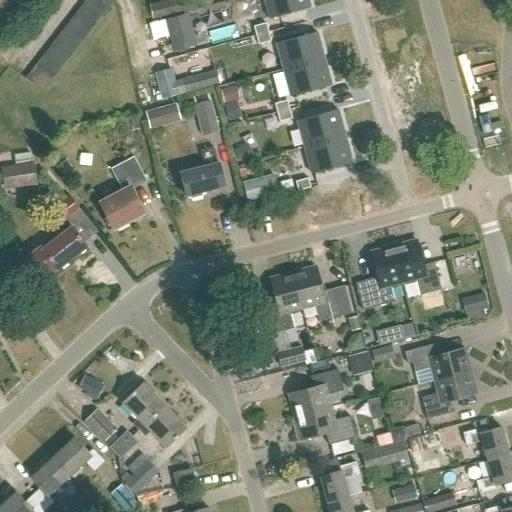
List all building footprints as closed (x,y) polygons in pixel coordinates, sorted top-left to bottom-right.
[(106,10),(92,0),(86,0),(82,6),(99,20),(106,10)] [(92,0),(106,10),(114,1),(112,0),(92,0)] [(153,19),(184,11),(181,0),(166,0),(149,4),(153,19)] [(310,8),(308,0),(264,0),(269,19),(310,8)] [(99,20),(82,6),(74,16),(92,29),(99,20)] [(184,15),(165,20),(173,51),(193,46),(184,15)] [(92,29),(74,16),(67,25),(85,39),(92,29)] [(256,36),(268,33),(266,23),(253,27),(256,36)] [(85,39),(67,25),(60,35),(77,48),(85,39)] [(317,32),(276,44),(283,70),(324,59),(317,32)] [(268,33),(256,36),(258,45),(271,42),(268,33)] [(77,48),(60,35),(53,44),(70,58),(77,48)] [(70,58),(53,44),(45,53),(63,67),(70,58)] [(45,53),(38,63),(55,77),(63,67),(45,53)] [(331,86),(324,59),(283,70),(284,72),(289,93),(290,97),(331,86)] [(43,92),(55,77),(38,63),(26,79),(43,92)] [(162,99),(178,95),(171,70),(155,74),(162,99)] [(187,93),(219,84),(215,70),(184,79),(187,93)] [(278,98),(290,95),(289,93),(284,72),(272,75),(278,98)] [(194,105),(202,136),(219,131),(211,100),(194,105)] [(277,113),(289,110),(287,101),(274,104),(277,113)] [(147,113),(151,127),(165,124),(161,110),(147,113)] [(289,110),(277,113),(279,122),(292,119),(289,110)] [(338,110),(297,121),(304,148),(345,137),(338,110)] [(345,137),(304,148),(311,174),(352,163),(345,137)] [(187,196),(225,186),(218,162),(218,163),(214,147),(205,150),(206,166),(180,173),(187,196)] [(147,182),(134,158),(111,170),(123,191),(99,203),(114,231),(145,214),(132,190),(147,182)] [(6,189),(39,184),(36,162),(3,167),(6,189)] [(243,184),(247,200),(279,192),(275,176),(243,184)] [(308,179),(295,182),(297,187),(298,191),(310,188),(309,184),(308,179)] [(57,270),(86,247),(66,221),(76,214),(65,199),(47,213),(58,227),(51,233),(56,240),(43,250),(41,247),(28,258),(42,277),(55,267),(57,270)] [(423,266),(416,241),(393,247),(403,284),(416,280),(420,296),(442,290),(435,263),(423,266)] [(393,247),(371,252),(378,278),(356,284),(363,311),(395,303),(391,287),(403,284),(393,247)] [(105,261),(93,269),(103,285),(116,277),(105,261)] [(303,310),(315,307),(319,322),(352,314),(345,287),(322,292),(315,267),(293,273),(303,310)] [(294,329),(290,313),(303,310),(293,273),(270,279),(277,304),(265,307),(272,335),(294,329)] [(0,319),(16,311),(5,288),(0,290),(0,319)] [(467,314),(490,308),(486,293),(463,299),(467,314)] [(349,320),(352,331),(359,329),(356,318),(349,320)] [(411,323),(399,326),(402,336),(413,333),(411,323)] [(352,336),(348,345),(349,351),(362,347),(359,335),(352,336)] [(414,373),(430,369),(433,382),(471,372),(465,349),(439,356),(436,344),(404,353),(407,365),(412,364),(414,373)] [(377,363),(396,358),(393,345),(374,350),(377,363)] [(278,354),(281,367),(305,361),(302,347),(278,354)] [(107,356),(123,371),(131,363),(115,348),(107,356)] [(366,351),(352,355),(357,373),(371,370),(366,351)] [(314,388),(288,395),(294,418),(331,408),(328,395),(344,391),(338,370),(311,377),(314,388)] [(433,382),(437,394),(421,399),(427,420),(454,413),(451,401),(476,395),(471,372),(433,382)] [(99,383),(85,375),(79,387),(93,395),(99,383)] [(164,406),(153,395),(155,392),(146,383),(144,386),(142,384),(123,402),(139,419),(133,425),(139,431),(164,406)] [(178,416),(175,418),(164,406),(139,431),(145,438),(152,432),(167,447),(186,429),(184,427),(186,425),(178,416)] [(117,429),(98,408),(85,420),(105,441),(117,429)] [(350,417),(334,421),(331,408),(294,418),(300,440),(326,434),(329,445),(356,438),(350,417)] [(466,446),(482,442),(487,459),(507,454),(500,427),(480,433),(479,429),(462,434),(466,446)] [(405,440),(402,430),(400,429),(390,431),(394,443),(405,440)] [(127,431),(118,439),(110,446),(115,452),(132,436),(127,431)] [(376,437),(379,448),(391,445),(388,434),(376,437)] [(138,442),(132,436),(115,452),(121,458),(138,442)] [(407,439),(409,449),(422,445),(420,436),(407,439)] [(94,471),(104,462),(92,450),(89,453),(74,437),(52,458),(69,476),(85,461),(94,471)] [(368,470),(401,461),(403,467),(412,465),(405,441),(363,453),(368,470)] [(487,459),(492,478),(476,482),(479,494),(495,490),(494,486),(511,481),(511,470),(507,454),(487,459)] [(53,502),(48,496),(69,476),(52,458),(30,478),(39,488),(32,495),(45,509),(48,511),(66,511),(55,500),(53,502)] [(134,492),(158,470),(150,462),(127,484),(134,492)] [(328,503),(349,497),(362,493),(360,484),(362,484),(356,463),(340,467),(341,471),(320,477),(328,503)] [(177,488),(195,483),(191,469),(173,474),(177,488)] [(425,491),(443,489),(441,473),(422,476),(425,491)] [(127,511),(137,503),(121,484),(111,493),(127,511)] [(412,484),(402,487),(405,499),(415,497),(412,484)] [(425,511),(434,511),(456,505),(451,491),(422,501),(425,511)] [(25,502),(16,492),(0,506),(0,511),(30,511),(32,511),(33,511),(42,511),(45,509),(32,495),(25,502)] [(369,511),(364,511),(352,511),(349,497),(328,503),(330,511),(369,511)] [(106,511),(122,511),(119,503),(105,508),(106,511)] [(391,511),(425,511),(423,503),(392,511),(391,511)]
